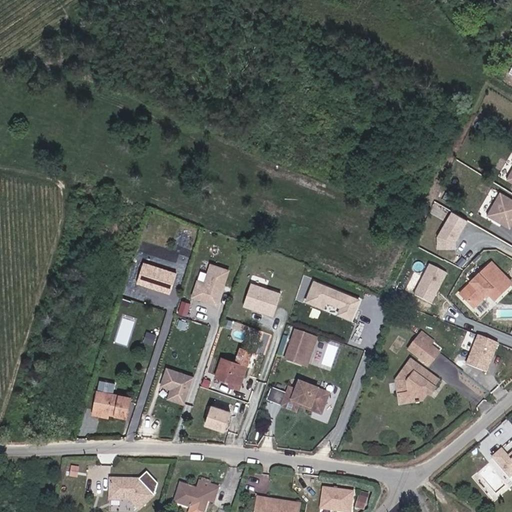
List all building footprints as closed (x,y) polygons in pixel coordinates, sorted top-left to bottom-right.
[(511,196),(500,191),(487,216),(511,228),(511,196)] [(436,243),(453,251),(468,218),(451,210),(436,243)] [(219,305),(230,268),(210,262),(207,274),(199,272),(192,297),(219,305)] [(414,294),(433,303),(448,271),(430,262),(414,294)] [(494,301),(511,284),(491,264),(461,294),(474,307),(488,294),(494,301)] [(269,285),(270,279),(254,276),(253,282),(269,285)] [(305,302),(355,320),(363,296),(313,279),(305,302)] [(278,327),(282,313),(256,305),(253,312),(259,314),(257,321),(278,327)] [(306,367),(317,338),(295,330),(284,359),(306,367)] [(429,365),(440,350),(433,344),(435,340),(423,331),(409,351),(429,365)] [(466,363),(488,372),(500,342),(478,333),(466,363)] [(158,351),(162,337),(154,335),(149,348),(158,351)] [(239,389),(251,352),(240,349),(236,363),(221,358),(215,377),(230,382),(229,386),(239,389)] [(437,384),(439,380),(412,359),(397,380),(400,404),(428,402),(432,393),(436,395),(441,387),(437,384)] [(170,388),(167,398),(185,404),(195,375),(167,365),(160,385),(170,388)] [(321,414),(328,394),(299,382),(296,390),(289,388),(282,406),(296,412),(298,406),(321,414)] [(126,418),(130,398),(97,392),(93,415),(108,418),(108,415),(126,418)] [(213,403),(232,408),(233,403),(214,399),(213,403)] [(225,431),(232,410),(211,403),(204,425),(225,431)] [(511,443),(505,450),(502,447),(491,456),(511,479),(511,443)] [(153,496),(139,480),(111,479),(110,499),(130,499),(139,510),(153,496)] [(203,511),(207,500),(209,493),(215,495),(217,487),(200,482),(197,489),(180,484),(175,502),(192,507),(190,511),(203,511)] [(320,509),(353,511),(355,488),(322,485),(320,509)] [(213,502),(215,495),(209,493),(207,500),(213,502)] [(363,509),(367,495),(361,493),(356,507),(363,509)] [(298,511),(299,504),(289,503),(288,507),(267,504),(268,500),(258,498),(255,511),(298,511)]
